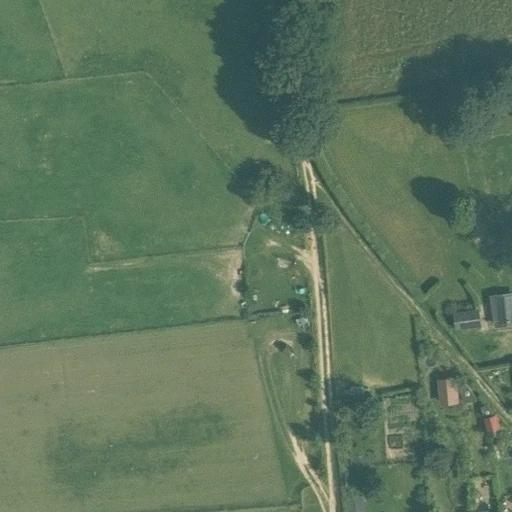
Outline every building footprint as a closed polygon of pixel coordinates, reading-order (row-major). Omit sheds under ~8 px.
[(511,301),(490,304),(494,326),(511,324),(511,301)] [(456,329),(477,325),(475,310),(453,314),(456,329)] [(440,377),(443,402),(457,401),(455,376),(440,377)] [(465,383),(460,383),(463,402),(472,401),(475,396),(465,383)] [(488,405),(480,407),(486,431),(500,428),(497,415),(488,405)] [(344,492),(346,511),(355,511),(354,495),(352,495),(351,491),(344,492)]
